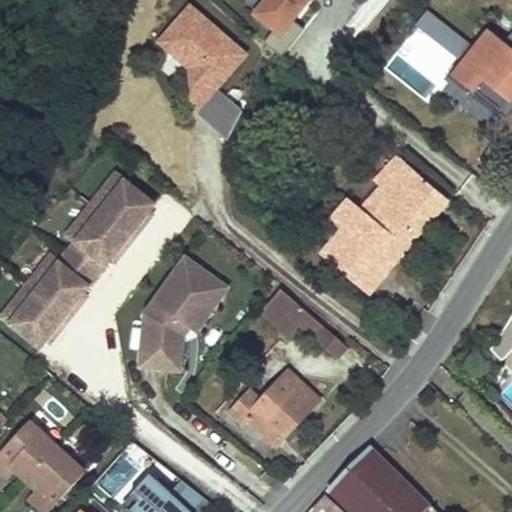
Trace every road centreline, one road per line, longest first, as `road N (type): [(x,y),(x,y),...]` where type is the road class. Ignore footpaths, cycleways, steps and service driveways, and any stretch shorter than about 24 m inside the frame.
road 1 (residential): [(511,220),(402,384),(286,511)]
road 2 (unknown): [(511,191),(438,162),(396,131),(334,64),(336,30),(355,0)]
road 3 (unknown): [(427,348),(511,439)]
